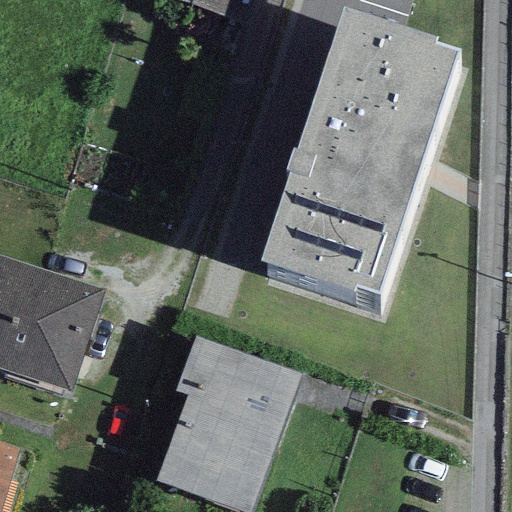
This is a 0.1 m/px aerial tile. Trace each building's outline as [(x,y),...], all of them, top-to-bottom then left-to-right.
[(151,0),(243,29),(252,0),(151,0)] [(288,193),(261,279),(380,317),(459,68),(435,60),(437,55),(342,25),(296,169),(291,167),(283,191),(288,193)] [(104,297),(0,264),(0,375),(71,398),(104,297)] [(254,511),(301,384),(194,345),(174,398),(187,403),(156,489),(218,511),(254,511)] [(0,511),(1,511),(20,453),(0,447),(0,511)]
